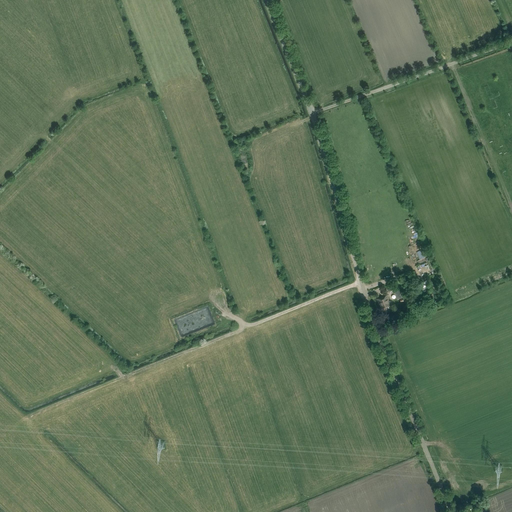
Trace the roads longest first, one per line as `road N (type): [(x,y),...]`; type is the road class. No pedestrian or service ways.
road 1 (unclassified): [(452,511),(360,282),(312,114),(267,0)]
road 2 (track): [(245,324),(24,417)]
road 3 (track): [(312,114),(511,41)]
road 4 (track): [(360,282),(250,324),(215,303)]
